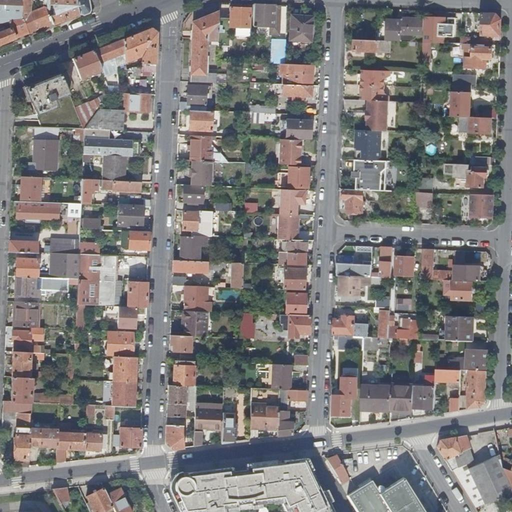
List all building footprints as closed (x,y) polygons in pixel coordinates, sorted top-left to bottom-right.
[(22,0),(0,0),(0,32),(24,23),(21,16),(22,0)] [(22,0),(21,16),(24,23),(29,34),(33,33),(67,19),(88,11),(86,0),(44,0),(45,6),(46,6),(46,8),(44,8),(31,13),(30,0),(22,0)] [(280,6),(253,5),(252,28),(255,28),(255,27),(269,27),(269,35),(279,36),(280,6)] [(242,25),(242,27),(249,27),(250,9),(229,8),(229,19),(238,19),(237,25),(242,25)] [(210,42),(218,42),(218,35),(218,22),(219,12),(193,22),(190,83),(216,84),(216,76),(205,76),(205,54),(209,54),(210,42)] [(501,36),(501,20),(496,14),(483,14),(482,35),(501,36)] [(292,16),(289,41),(310,43),(313,18),(292,16)] [(426,17),(425,43),(430,43),(456,44),(456,19),(426,17)] [(387,41),(391,41),(400,42),(400,40),(413,41),(413,35),(423,35),(424,19),(401,18),(401,21),(388,20),(387,41)] [(0,45),(19,38),(29,34),(24,23),(0,32),(0,45)] [(138,33),(123,39),(125,63),(141,56),(141,65),(146,65),(146,66),(147,66),(147,65),(156,65),(157,33),(151,28),(138,33)] [(123,39),(93,51),(101,72),(104,80),(120,74),(117,68),(125,65),(125,63),(123,39)] [(391,41),(387,41),(355,40),(355,43),(352,43),(352,50),(355,50),(355,51),(390,52),(391,41)] [(272,41),(271,64),(280,65),(284,65),(285,41),(272,41)] [(493,60),(494,46),(491,46),(469,45),(468,67),(468,68),(487,69),(487,60),(493,60)] [(81,79),(101,72),(93,51),(75,59),(73,59),(81,79)] [(141,73),(155,73),(156,65),(147,65),(147,66),(146,66),(146,65),(141,65),(141,73)] [(316,67),(315,66),(284,65),(280,65),(280,74),(284,74),(283,84),(286,84),(285,85),(311,86),(312,76),(315,76),(315,75),(316,67)] [(140,66),(131,67),(132,75),(140,74),(140,66)] [(391,71),(362,70),(362,74),(362,78),(359,78),(358,92),(361,92),(361,96),(361,100),(369,100),(389,101),(390,101),(390,96),(385,93),(386,79),(391,76),(391,71)] [(454,85),(472,86),(477,86),(477,76),(453,74),(452,85),(454,85)] [(55,100),(70,94),(62,75),(43,82),(25,89),(30,102),(31,102),(34,108),(35,108),(38,115),(58,107),(55,100)] [(146,91),(146,76),(130,76),(130,92),(146,91)] [(285,85),(283,85),(283,97),(292,97),(292,101),(302,102),(302,98),(312,98),(312,86),(311,86),(285,85)] [(454,85),(453,92),(472,93),(472,86),(454,85)] [(187,103),(179,103),(179,111),(190,111),(205,112),(205,87),(187,86),(187,103)] [(453,92),(452,117),(462,117),(471,118),(472,93),(453,92)] [(148,113),(149,95),(130,94),(129,107),(123,106),(123,112),(148,113)] [(76,110),(84,130),(97,111),(105,100),(105,99),(76,110)] [(368,121),(368,131),(382,131),(388,132),(389,101),(369,100),(369,111),(367,111),(367,121),(368,121)] [(492,118),(497,119),(498,111),(484,110),(484,118),(492,118)] [(97,111),(84,130),(109,131),(123,131),(123,112),(97,111)] [(212,112),(205,112),(190,111),(189,131),(216,131),(217,124),(214,124),(215,112),(212,112)] [(484,118),(471,118),(462,117),(461,133),(492,134),(492,118),(484,118)] [(286,121),(286,139),(311,140),(312,122),(286,121)] [(60,129),(35,128),(34,140),(33,170),(36,170),(58,171),(60,129)] [(75,142),(83,142),(84,130),(75,129),(75,142)] [(84,130),(83,142),(83,154),(90,154),(104,155),(126,156),(139,157),(139,153),(141,151),(139,147),(139,142),(109,141),(109,131),(84,130)] [(233,130),(232,138),(247,139),(248,130),(233,130)] [(358,160),(381,161),(382,131),(368,131),(357,130),(357,139),(360,142),(360,148),(359,148),(358,160)] [(191,136),(190,161),(192,161),(212,162),(212,152),(209,152),(209,137),(191,136)] [(280,140),(279,165),(300,166),(301,141),(280,140)] [(427,155),(438,152),(436,144),(425,147),(427,155)] [(104,155),(103,180),(123,181),(123,168),(125,168),(126,156),(104,155)] [(477,157),(477,165),(491,166),(496,166),(496,158),(491,158),(477,157)] [(350,177),(350,159),(341,159),(341,178),(346,178),(346,188),(353,189),(353,177),(350,177)] [(358,160),(356,160),(355,172),(353,172),(353,178),(358,178),(357,190),(364,191),(387,192),(387,185),(383,180),(383,173),(387,169),(388,162),(381,161),(358,160)] [(212,162),(192,161),(192,169),(192,178),(191,186),(203,187),(213,187),(214,162),(212,162)] [(470,165),(446,164),(446,168),(447,168),(447,176),(455,176),(455,175),(460,175),(460,180),(469,180),(468,187),(485,187),(486,178),(488,178),(488,168),(473,168),(473,171),(470,171),(470,165)] [(309,169),(289,168),(288,188),(308,189),(309,169)] [(39,201),(40,178),(21,177),(20,200),(39,201)] [(82,179),(81,205),(89,205),(90,186),(102,186),(102,189),(113,190),(113,191),(139,192),(140,182),(123,181),(103,180),(82,179)] [(434,179),(422,179),(421,192),(434,193),(434,179)] [(202,203),(203,187),(191,186),(189,186),(184,186),(184,203),(202,203)] [(298,191),(280,190),(279,215),(297,216),(298,191)] [(364,201),(364,191),(357,190),(345,190),(344,200),(348,200),(348,212),(363,213),(364,205),(367,205),(367,201),(364,201)] [(418,193),(416,225),(419,225),(419,210),(422,210),(422,205),(434,205),(434,194),(418,193)] [(472,218),(494,218),(495,196),(473,195),(472,218)] [(31,203),(18,202),(18,208),(17,208),(17,218),(25,218),(25,223),(35,223),(35,219),(58,220),(58,212),(58,204),(38,203),(31,203)] [(229,204),(217,203),(216,211),(229,212),(229,204)] [(80,217),(80,215),(81,207),(81,205),(63,204),(63,217),(80,217)] [(245,213),(256,214),(256,205),(245,205),(245,213)] [(142,227),(143,207),(119,206),(118,226),(142,227)] [(210,216),(210,212),(197,212),(196,213),(183,212),(182,230),(196,231),(205,229),(205,223),(196,222),(197,215),(210,216)] [(279,215),(278,215),(277,240),(288,240),(297,241),(298,216),(297,216),(279,215)] [(100,220),(80,219),(80,229),(103,230),(103,226),(100,226),(100,220)] [(129,232),(121,231),(121,246),(124,249),(129,249),(129,232)] [(129,249),(148,250),(149,233),(129,232),(129,249)] [(205,246),(206,237),(191,236),(191,239),(181,238),(180,257),(198,258),(198,246),(205,246)] [(51,253),(79,254),(79,244),(79,241),(51,240),(50,253),(51,253)] [(305,254),(306,241),(297,241),(288,240),(287,253),(305,254)] [(10,242),(9,252),(37,253),(37,243),(10,242)] [(79,244),(79,254),(99,255),(99,245),(79,244)] [(392,278),(394,248),(383,248),(382,262),(380,262),(380,274),(385,274),(384,278),(392,278)] [(434,272),(434,250),(424,250),(422,279),(446,280),(453,281),(455,281),(455,272),(434,272)] [(287,253),(279,252),(279,259),(287,260),(287,265),(305,266),(305,254),(287,253)] [(68,279),(78,280),(79,254),(51,253),(50,278),(68,279)] [(99,255),(79,254),(78,280),(77,304),(86,305),(106,306),(114,306),(114,300),(116,256),(99,255)] [(122,256),(123,267),(146,266),(145,255),(122,256)] [(415,258),(397,257),(396,276),(414,276),(415,258)] [(17,259),(16,277),(37,278),(37,260),(17,259)] [(226,263),(211,262),(203,262),(173,261),(172,272),(186,272),(186,273),(194,274),(194,272),(206,273),(207,270),(225,271),(226,263)] [(365,266),(337,264),(337,276),(342,276),(372,278),(380,278),(380,274),(374,274),(372,275),(372,261),(365,261),(365,266)] [(242,288),(243,264),(232,263),(231,288),(242,288)] [(455,272),(455,281),(474,281),(481,281),(482,266),(456,266),(455,267),(455,272)] [(304,270),(284,269),(284,289),(304,290),(304,270)] [(372,278),(342,276),(341,296),(361,296),(361,284),(371,285),(372,278)] [(15,302),(39,303),(40,303),(40,294),(45,295),(45,290),(67,291),(68,279),(50,278),(37,278),(16,277),(15,302)] [(186,278),(172,277),(172,285),(185,286),(192,286),(192,281),(186,281),(186,278)] [(453,281),(446,280),(446,295),(453,295),(453,300),(473,301),(474,281),(455,281),(453,281)] [(128,283),(127,307),(136,307),(146,307),(147,283),(128,283)] [(192,286),(185,286),(183,311),(207,312),(211,312),(211,300),(214,300),(215,287),(213,287),(192,286)] [(284,315),(289,315),(306,316),(306,295),(285,294),(284,315)] [(411,311),(411,298),(396,298),(395,310),(411,311)] [(377,300),(377,308),(391,308),(392,300),(377,300)] [(38,328),(39,303),(15,302),(14,327),(38,328)] [(477,305),(477,312),(490,312),(491,304),(480,303),(477,305)] [(85,320),(86,305),(77,304),(76,320),(85,320)] [(136,315),(146,316),(146,307),(136,307),(136,309),(118,308),(117,328),(135,328),(136,315)] [(380,338),(381,338),(390,338),(390,331),(391,316),(391,308),(377,308),(375,308),(375,313),(381,313),(380,338)] [(183,336),(191,336),(206,337),(207,312),(183,311),(182,311),(181,321),(184,321),(184,327),(183,336)] [(241,313),(240,339),(240,341),(250,341),(251,314),(241,313)] [(310,316),(306,316),(289,315),(289,325),(287,325),(287,329),(289,329),(288,338),(299,338),(299,334),(310,335),(310,316)] [(335,320),(335,336),(340,336),(365,337),(369,338),(370,323),(355,323),(356,317),(344,316),(344,320),(335,320)] [(396,317),(391,316),(390,331),(390,338),(395,338),(401,339),(410,339),(416,339),(420,339),(420,336),(420,322),(412,322),(412,319),(405,319),(404,331),(399,331),(399,328),(395,327),(396,317)] [(476,325),(476,319),(449,318),(448,341),(472,342),(472,324),(476,325)] [(85,320),(76,320),(76,330),(84,330),(85,320)] [(14,341),(13,352),(30,353),(38,353),(40,353),(40,346),(30,346),(30,332),(13,331),(13,341),(14,341)] [(133,332),(108,331),(107,356),(114,356),(132,357),(133,332)] [(180,361),(194,361),(202,362),(202,356),(194,356),(195,352),(191,352),(191,336),(183,336),(170,335),(169,345),(172,345),(172,351),(180,352),(180,361)] [(364,350),(365,337),(340,336),(339,349),(364,350)] [(380,338),(369,338),(365,337),(364,350),(380,350),(381,338),(380,338)] [(414,344),(413,363),(420,363),(421,344),(414,344)] [(29,378),(30,353),(13,352),(12,377),(29,378)] [(438,363),(437,370),(439,370),(462,371),(469,372),(469,369),(488,370),(489,353),(469,353),(469,362),(451,361),(451,363),(444,363),(438,363)] [(136,365),(136,357),(132,357),(114,356),(113,372),(108,372),(108,381),(135,382),(136,373),(139,373),(140,365),(136,365)] [(295,366),(309,366),(309,357),(296,357),(295,366)] [(193,386),(194,361),(180,361),(174,360),(173,385),(186,386),(189,386),(193,386)] [(280,390),(290,391),(291,366),(274,365),(273,390),(280,390)] [(438,383),(461,383),(462,371),(439,370),(438,383)] [(487,402),(488,372),(469,372),(468,389),(461,388),(461,392),(461,394),(461,395),(468,395),(468,410),(481,408),(484,405),(487,402)] [(417,383),(415,383),(415,385),(414,408),(436,409),(437,376),(427,376),(427,381),(417,381),(417,383)] [(32,378),(29,378),(12,377),(11,402),(31,403),(32,378)] [(108,381),(105,381),(104,406),(108,406),(115,407),(134,407),(134,400),(138,400),(138,393),(135,392),(135,382),(108,381)] [(394,384),(394,387),(393,412),(414,413),(414,408),(415,385),(394,384)] [(185,417),(186,386),(173,385),(168,385),(167,416),(185,417)] [(362,410),(393,412),(394,387),(363,386),(362,410)] [(237,404),(238,388),(224,388),(223,405),(223,410),(222,431),(221,444),(236,442),(236,438),(233,438),(235,404),(237,404)] [(290,391),(280,390),(279,406),(279,412),(288,412),(289,401),(296,401),(296,403),(299,404),(300,401),(307,401),(307,391),(305,391),(290,391)] [(461,398),(460,411),(468,410),(468,395),(461,395),(461,398)] [(335,396),(334,416),(352,416),(352,397),(335,396)] [(453,398),(453,412),(460,411),(461,398),(453,398)] [(32,403),(31,403),(11,402),(3,402),(3,413),(32,414),(32,403)] [(96,406),(87,405),(87,416),(96,416),(96,406)] [(269,425),(278,426),(279,412),(279,406),(251,405),(250,427),(269,427),(269,425)] [(222,431),(223,410),(195,409),(194,428),(206,429),(211,429),(211,431),(222,431)] [(279,412),(278,426),(278,437),(292,436),(293,423),(288,423),(288,412),(279,412)] [(17,424),(31,424),(32,414),(3,413),(3,423),(17,424)] [(166,425),(165,444),(172,450),(185,448),(183,434),(183,423),(179,423),(179,426),(166,425)] [(16,469),(29,467),(30,446),(31,425),(31,424),(17,424),(16,469)] [(71,424),(59,424),(59,427),(58,433),(70,434),(71,424)] [(37,425),(31,425),(30,446),(58,447),(58,433),(59,427),(49,427),(49,430),(46,430),(37,430),(37,425)] [(120,436),(113,436),(113,446),(120,447),(141,448),(141,429),(121,428),(120,436)] [(202,432),(194,432),(194,447),(202,446),(202,432)] [(58,433),(58,447),(58,449),(85,450),(86,434),(70,434),(58,433)] [(107,435),(86,434),(85,450),(101,451),(101,450),(105,450),(107,449),(107,435)] [(441,440),(438,447),(453,471),(458,468),(472,463),(474,461),(466,436),(441,440)] [(475,508),(510,492),(511,490),(511,471),(503,468),(500,455),(455,475),(475,508)] [(338,457),(327,461),(342,484),(350,479),(338,457)] [(325,491),(317,473),(315,473),(311,464),(310,464),(304,460),(294,460),(293,459),(280,462),(248,466),(248,470),(241,471),(234,472),(234,467),(188,473),(185,475),(181,476),(177,479),(175,483),(172,486),(171,489),(182,511),(226,511),(226,509),(238,508),(238,505),(252,504),(252,506),(276,504),(275,501),(282,501),(287,511),(291,511),(338,511),(328,489),(325,491)] [(348,495),(358,511),(424,511),(404,479),(380,492),(372,480),(348,495)] [(67,488),(53,489),(59,502),(68,501),(67,488)] [(100,511),(106,510),(113,507),(108,496),(104,488),(87,497),(89,503),(86,504),(89,511),(100,511)] [(113,507),(114,510),(115,511),(131,511),(121,489),(108,496),(113,507)]
